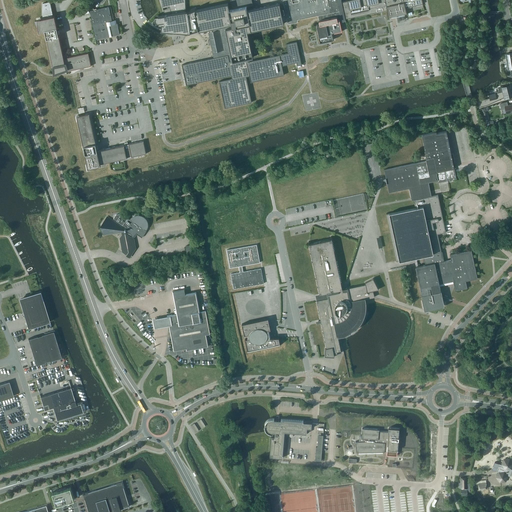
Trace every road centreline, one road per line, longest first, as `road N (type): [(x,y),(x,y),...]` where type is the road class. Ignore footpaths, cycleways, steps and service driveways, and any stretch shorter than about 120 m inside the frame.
road 1 (primary): [(127,379),(101,329),(0,42)]
road 2 (unclassified): [(441,412),(437,486),(361,480),(329,463)]
road 3 (unclassified): [(307,389),(277,228)]
road 4 (tertiary): [(190,404),(243,386),(307,389)]
